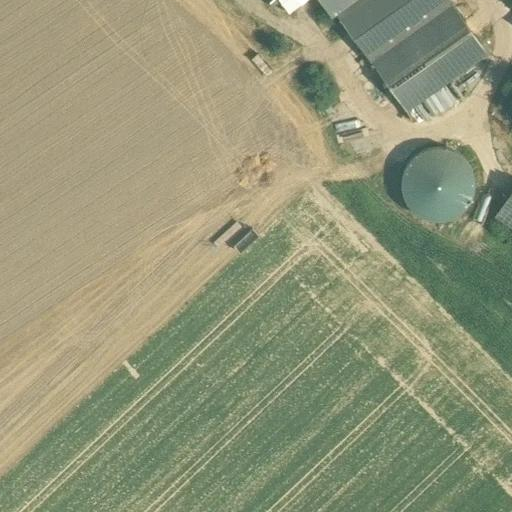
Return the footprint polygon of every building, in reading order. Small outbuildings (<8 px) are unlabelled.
[(321,0),(332,15),(336,13),(353,0),(321,0)] [(353,0),(336,13),(359,44),(420,0),(353,0)] [(450,0),(420,0),(359,44),(371,61),(453,3),(450,0)] [(453,3),(371,61),(406,110),(488,52),(453,3)] [(464,210),(471,201),(476,191),(476,179),(473,168),(467,158),(458,151),(448,147),(436,146),(425,149),(415,155),(408,164),(403,175),(403,186),(406,198),(412,207),(421,215),(432,219),(443,220),(454,217),(464,210)] [(511,191),(496,215),(511,226),(511,191)]
